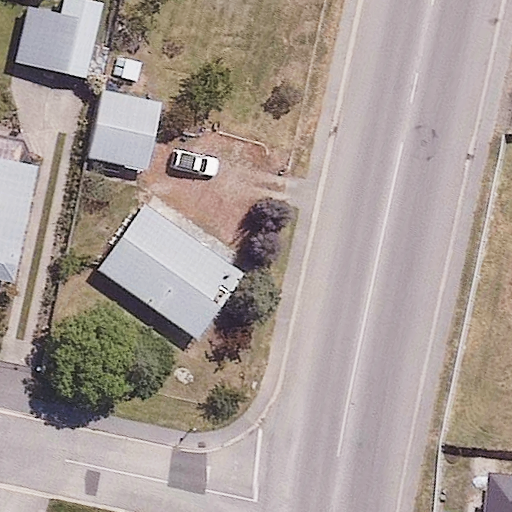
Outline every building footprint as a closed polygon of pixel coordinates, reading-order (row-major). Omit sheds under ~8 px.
[(19,0),(10,61),(84,75),(98,2),(84,0),(19,0)] [(202,27),(171,20),(164,53),(195,60),(202,27)] [(159,98),(97,86),(83,156),(145,168),(159,98)] [(37,167),(0,160),(0,277),(16,280),(37,167)] [(136,203),(88,268),(191,344),(239,278),(136,203)]
